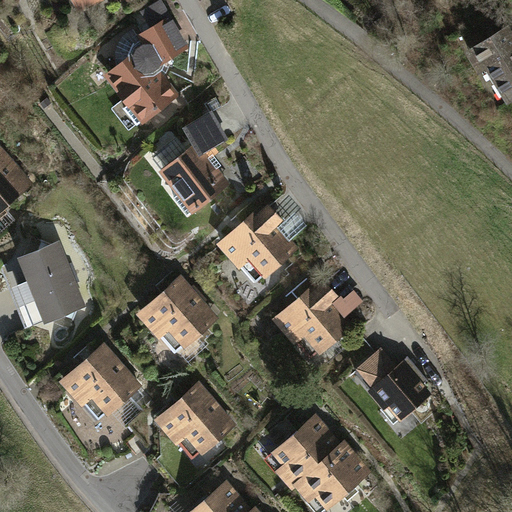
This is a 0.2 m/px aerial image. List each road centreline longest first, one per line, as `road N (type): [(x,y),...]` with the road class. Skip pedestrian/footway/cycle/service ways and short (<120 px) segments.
road 1 (residential): [(189,0),(282,163),(405,334)]
road 2 (track): [(311,0),(511,172)]
road 3 (residential): [(0,362),(50,439),(112,511)]
